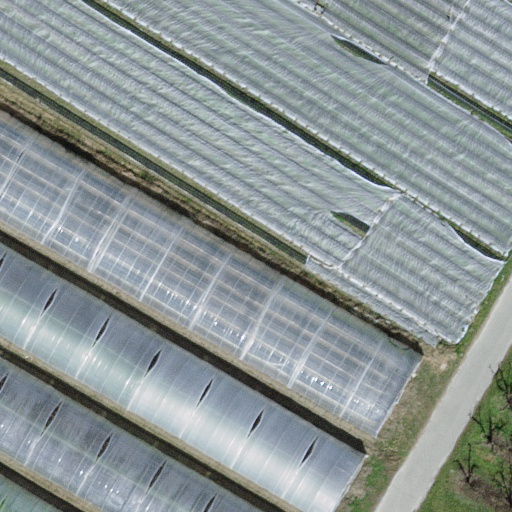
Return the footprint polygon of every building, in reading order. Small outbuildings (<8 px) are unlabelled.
[(0,211),(377,415),(420,338),(0,110),(0,211)] [(0,231),(0,321),(331,506),(370,438),(0,231)] [(0,346),(0,399),(6,403),(29,361),(0,346)] [(165,511),(283,511),(188,466),(165,511)] [(64,511),(13,485),(0,510),(0,511),(64,511)]
